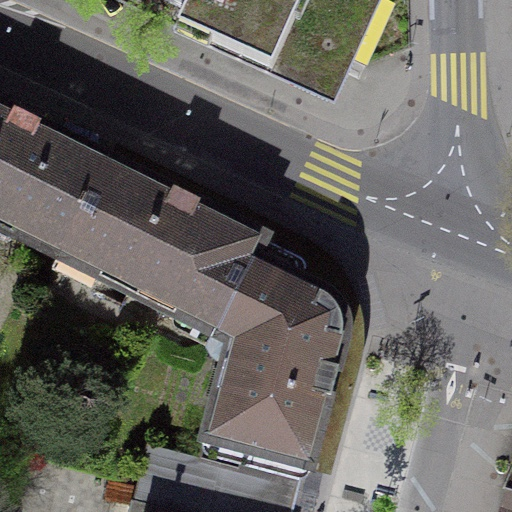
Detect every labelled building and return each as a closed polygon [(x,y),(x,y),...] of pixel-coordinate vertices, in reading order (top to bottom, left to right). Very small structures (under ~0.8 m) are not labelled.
[(157,0),(218,27),(211,43),(272,70),(277,59),(296,67),(308,40),(346,57),(371,0),(157,0)] [(0,231),(59,260),(108,161),(31,123),(0,107),(0,231)] [(109,160),(108,161),(59,260),(215,338),(265,238),(187,199),(109,160)] [(272,241),(265,238),(215,338),(230,346),(203,441),(208,443),(203,460),(148,447),(135,503),(171,511),(267,511),(271,497),(278,468),(312,476),(343,365),(347,350),(348,334),(346,318),(342,304),(335,290),(327,278),(316,266),(305,258),(298,254),(290,250),(289,250),(287,250),(286,252),(284,254),(283,255),(273,250),(274,249),(274,247),(274,244),(273,242),(272,241)] [(132,511),(171,511),(135,503),(132,511)]
